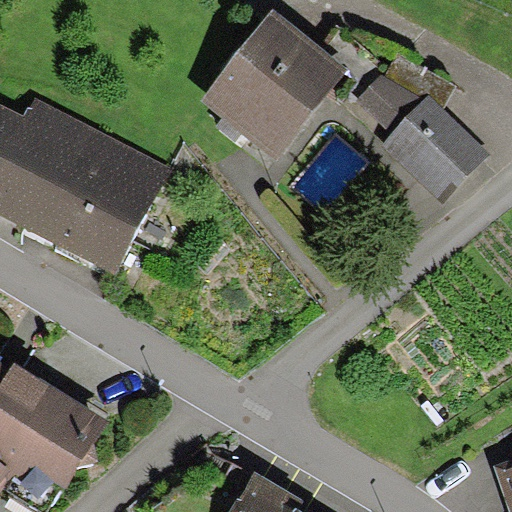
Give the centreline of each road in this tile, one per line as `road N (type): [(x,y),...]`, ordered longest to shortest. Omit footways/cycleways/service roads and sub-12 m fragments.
road 1 (residential): [(511,184),(280,375),(251,414)]
road 2 (residential): [(251,414),(0,262)]
road 3 (residential): [(403,511),(251,414)]
